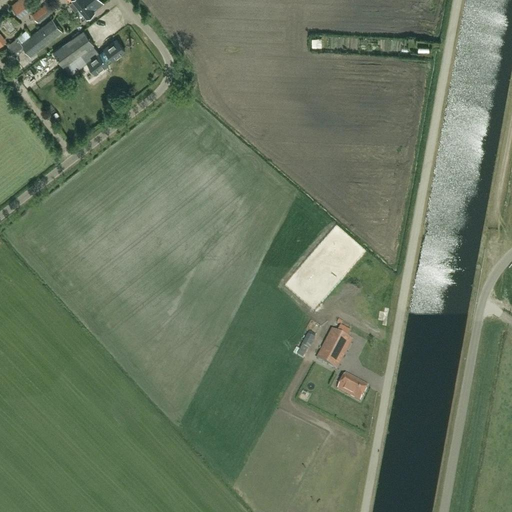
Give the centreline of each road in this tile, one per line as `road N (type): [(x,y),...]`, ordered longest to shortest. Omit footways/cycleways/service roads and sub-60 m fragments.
road 1 (unclassified): [(364,511),(459,0)]
road 2 (unclassified): [(0,223),(168,83),(159,54),(117,0)]
road 3 (unclassified): [(444,511),(483,297),(511,254)]
road 4 (track): [(511,133),(491,279)]
